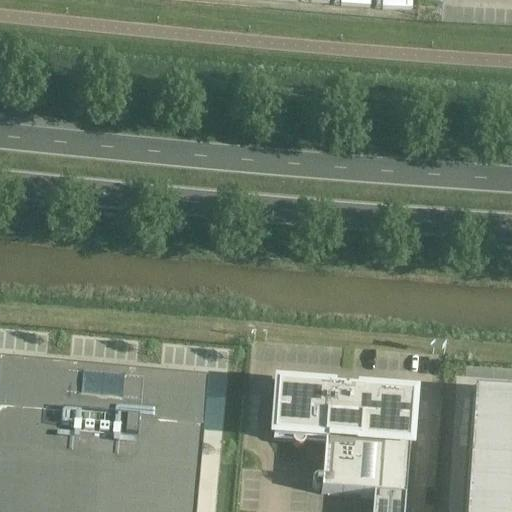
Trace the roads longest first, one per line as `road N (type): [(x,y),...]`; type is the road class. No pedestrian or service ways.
road 1 (trunk): [(0,183),(511,228)]
road 2 (trunk): [(511,179),(0,136)]
